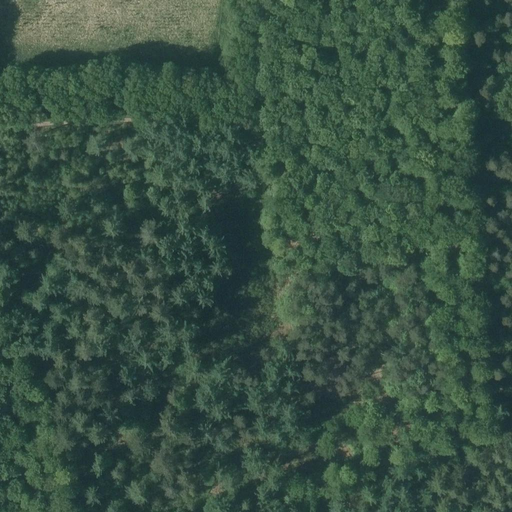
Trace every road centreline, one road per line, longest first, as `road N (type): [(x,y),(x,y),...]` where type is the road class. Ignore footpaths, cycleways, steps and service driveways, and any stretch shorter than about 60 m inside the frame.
road 1 (unknown): [(0,107),(124,98),(253,101),(260,186),(467,183)]
road 2 (unknown): [(467,183),(487,428),(418,450),(436,511)]
road 3 (track): [(418,450),(227,511)]
road 4 (track): [(467,183),(451,0)]
